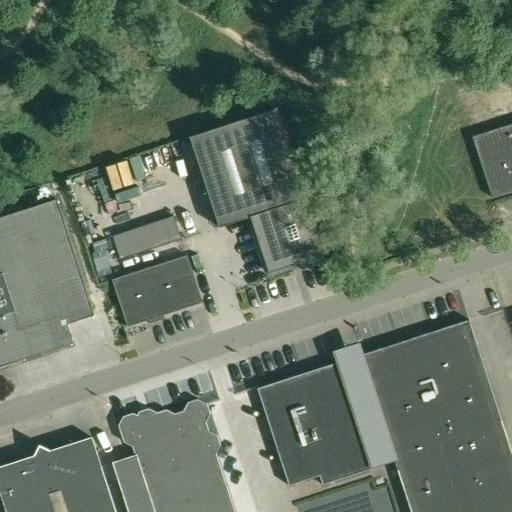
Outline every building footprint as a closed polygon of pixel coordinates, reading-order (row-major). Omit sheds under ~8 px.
[(458,154),(437,163),(451,204),(511,182),(511,93),(444,116),(458,154)] [(190,138),(192,143),(220,228),(252,218),(270,274),(302,263),(304,269),(326,262),(277,110),(190,138)] [(122,169),(123,187),(143,185),(142,167),(122,169)] [(112,187),(82,196),(96,242),(110,237),(107,228),(114,226),(106,200),(116,197),(112,187)] [(0,367),(75,344),(69,325),(95,316),(58,200),(0,218),(0,367)] [(107,242),(97,245),(102,270),(113,267),(107,242)] [(113,281),(128,328),(150,320),(151,323),(164,318),(163,316),(203,303),(188,256),(113,281)] [(361,356),(363,363),(341,371),(339,363),(257,389),(289,487),(321,476),(324,485),(375,469),(372,460),(393,453),(411,511),(511,511),(511,452),(469,321),(361,356)] [(136,455),(113,463),(128,511),(235,511),(217,454),(221,446),(218,436),(209,431),(206,423),(211,414),(208,405),(208,404),(198,400),(189,403),(184,411),(175,414),(167,410),(157,413),(152,422),(153,423),(145,425),(143,419),(134,414),(124,417),(119,427),(124,443),(133,448),(136,455)] [(35,456),(0,467),(0,490),(7,511),(116,511),(93,437),(51,451),(44,448),(38,449),(35,456)]
